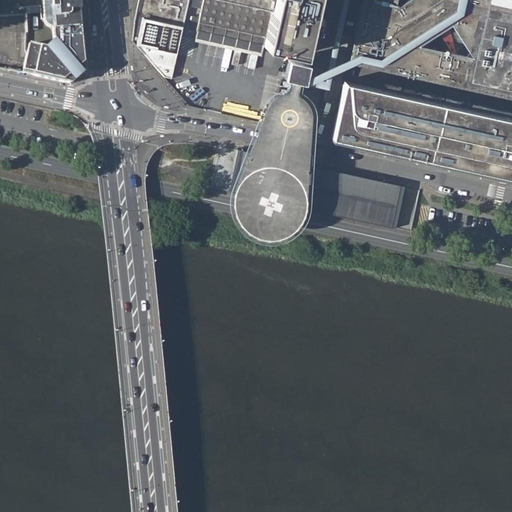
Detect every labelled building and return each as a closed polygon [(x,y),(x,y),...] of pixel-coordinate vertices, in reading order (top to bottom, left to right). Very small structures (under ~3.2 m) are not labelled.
[(0,0),(0,15),(38,14),(39,20),(42,20),(43,22),(44,24),(45,25),(47,27),(49,27),(51,28),(54,28),(55,43),(54,42),(51,42),(46,48),(46,50),(48,53),(24,49),(26,53),(21,73),(33,76),(34,76),(70,84),(83,70),(76,0),(0,0)] [(140,0),(137,17),(141,18),(135,46),(176,54),(187,4),(200,7),(195,30),(262,44),(262,45),(302,53),(313,0),(140,0)] [(511,0),(360,0),(350,45),(349,54),(347,59),(350,60),(511,96),(511,0)] [(303,75),(302,82),(350,60),(347,59),(349,54),(303,75)] [(306,63),(287,58),(283,77),(287,78),(299,81),(302,82),(303,75),(306,63)] [(394,227),(403,186),(310,165),(303,164),(304,157),(305,146),(305,138),(307,113),(306,108),(304,103),(300,99),(296,96),(299,81),(287,78),(284,93),(278,94),(273,96),(269,100),(266,106),(258,127),(254,135),(250,146),(248,151),(240,150),(236,149),(230,176),(227,190),(233,192),(232,197),(232,204),(233,210),(236,216),(239,221),(244,227),(250,231),(256,234),(264,235),(273,236),(280,235),(287,232),(296,227),(301,221),(304,215),(307,208),(394,227)] [(511,117),(343,80),(330,137),(511,177),(511,117)]
